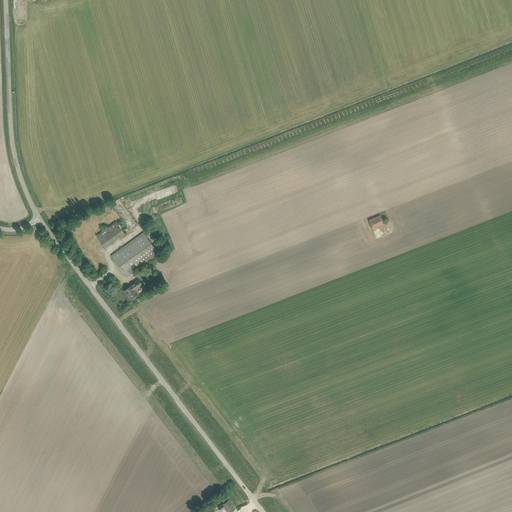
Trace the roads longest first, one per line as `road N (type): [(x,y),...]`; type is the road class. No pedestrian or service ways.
road 1 (unclassified): [(262,511),(39,218)]
road 2 (unclassified): [(39,218),(11,140),(5,0)]
